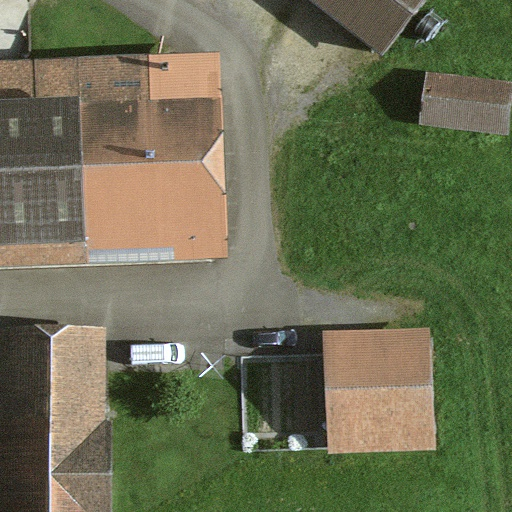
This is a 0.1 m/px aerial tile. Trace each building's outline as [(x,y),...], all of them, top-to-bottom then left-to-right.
[(412,0),(322,0),(379,43),(412,0)] [(220,51),(0,60),(0,268),(229,259),(220,51)] [(511,90),(511,86),(426,75),(421,119),(507,130),(511,90)] [(101,511),(105,329),(0,327),(0,511),(101,511)] [(429,331),(325,336),(329,447),(434,443),(429,331)]
